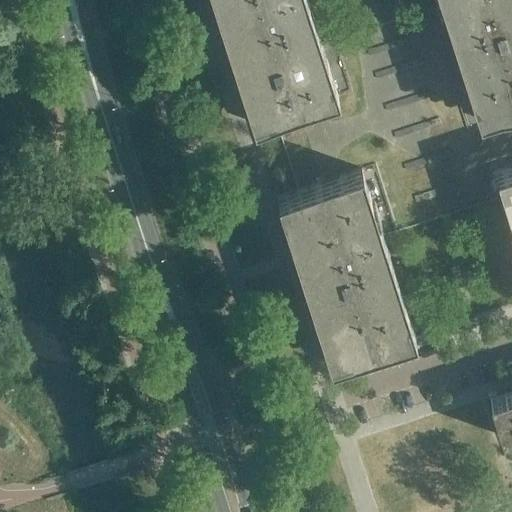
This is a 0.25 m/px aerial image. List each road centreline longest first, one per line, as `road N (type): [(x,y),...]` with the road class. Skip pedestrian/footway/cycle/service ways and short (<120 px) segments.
road 1 (secondary): [(248,511),(228,434),(106,109),(82,0)]
road 2 (secondary): [(61,0),(225,511)]
road 3 (residential): [(511,344),(344,396)]
